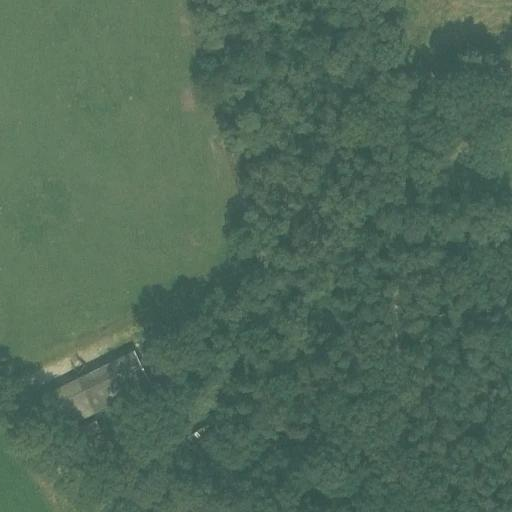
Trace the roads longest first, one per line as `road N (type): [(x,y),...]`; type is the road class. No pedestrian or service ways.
road 1 (track): [(336,0),(347,148),(386,246),(397,511)]
road 2 (track): [(386,246),(260,262),(134,328),(0,380)]
